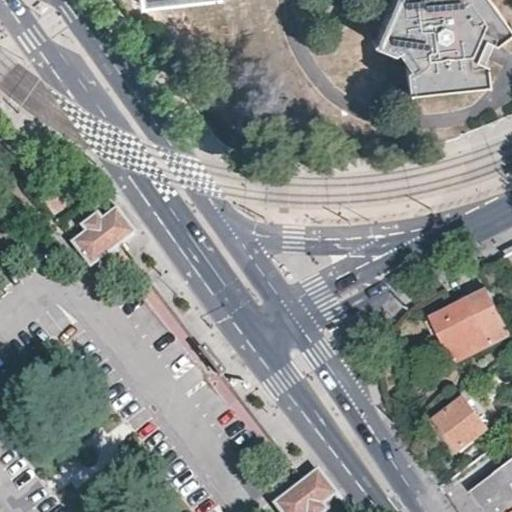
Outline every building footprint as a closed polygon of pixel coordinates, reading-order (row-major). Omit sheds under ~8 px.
[(484,53),(491,34),(497,35),(511,23),(511,20),(496,0),(391,0),(375,39),(396,48),(400,46),(412,61),(407,67),(410,88),(490,76),(488,56),(484,53)] [(136,234),(117,209),(100,223),(95,216),(81,226),(86,233),(73,243),(91,268),(123,243),(136,234)] [(509,332),(487,287),(470,295),(434,313),(433,313),(432,314),(432,315),(432,316),(454,359),(509,332)] [(490,425),(466,392),(435,416),(460,449),(490,425)] [(511,436),(511,434),(507,430),(499,436),(511,453),(511,436)] [(476,495),(489,511),(509,511),(511,510),(511,433),(511,434),(511,436),(511,455),(478,484),(482,489),(476,495)] [(348,511),(317,471),(304,480),(273,505),(277,511),(348,511)] [(471,489),(476,495),(482,489),(478,484),(471,489)]
